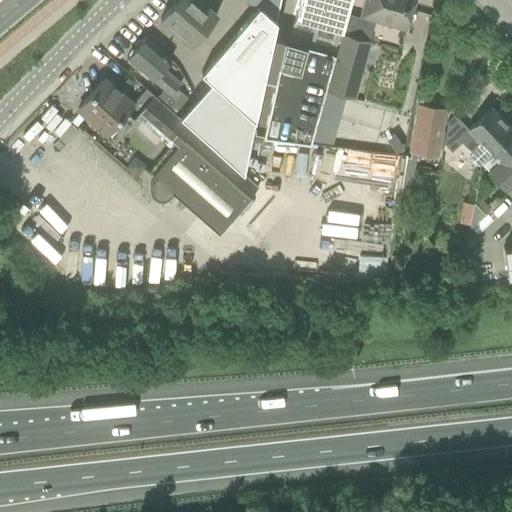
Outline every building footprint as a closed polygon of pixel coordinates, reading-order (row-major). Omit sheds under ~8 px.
[(190,45),(216,15),(198,0),(176,0),(159,19),(190,45)] [(298,0),(294,17),(341,30),(349,0),(298,0)] [(364,0),(359,18),(405,31),(413,0),(364,0)] [(254,120),(276,21),(258,6),(201,72),(208,79),(254,120)] [(370,41),(340,33),(325,91),(354,99),(370,41)] [(272,82),(261,134),(308,140),(333,51),(282,36),(282,38),(272,36),(263,80),(272,82)] [(144,37),(126,57),(141,71),(163,90),(156,98),(174,113),(187,98),(177,90),(182,84),(164,69),(171,61),(159,50),(144,37)] [(132,104),(103,79),(77,109),(106,134),(132,104)] [(189,100),(176,115),(191,129),(242,173),(254,120),(208,79),(189,100)] [(132,104),(170,137),(177,144),(191,129),(176,115),(156,98),(145,88),(132,104)] [(436,156),(443,111),(418,106),(410,152),(436,156)] [(478,165),(490,154),(511,132),(511,130),(490,107),(457,138),(470,152),(468,155),(468,159),(473,165),(478,165)] [(217,232),(256,186),(242,173),(191,129),(177,144),(151,174),(157,179),(156,180),(155,182),(155,183),(155,185),(155,187),(155,188),(156,190),(157,191),(158,193),(159,194),(161,194),(163,195),(164,195),(166,195),(167,194),(169,194),(170,193),(171,192),(217,232)] [(511,174),(511,132),(490,154),(498,162),(487,173),(503,190),(511,181),(511,174)] [(469,225),(469,226),(470,228),(484,214),(475,205),(473,203),(473,204),(469,225)] [(511,246),(503,247),(505,263),(507,279),(511,278),(511,246)]
